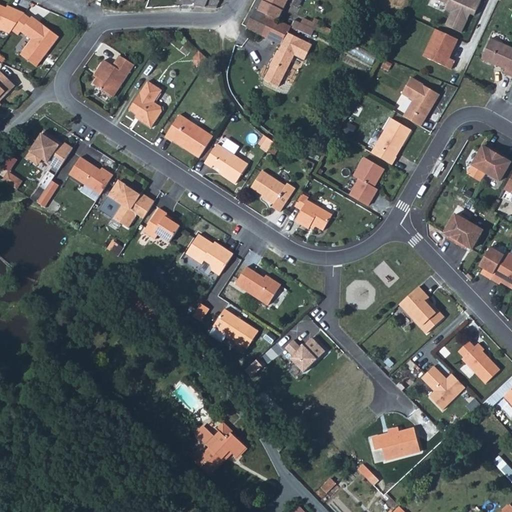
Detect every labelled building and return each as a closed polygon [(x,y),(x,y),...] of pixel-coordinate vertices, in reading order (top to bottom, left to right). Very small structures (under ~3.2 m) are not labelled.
[(261,0),(258,6),(278,16),(285,0),(261,0)] [(447,0),(449,1),(447,6),(452,9),(447,21),(463,28),(472,10),(475,11),(480,0),(447,0)] [(24,20),(29,13),(17,8),(16,10),(2,4),(0,2),(0,27),(14,33),(24,20)] [(258,6),(256,6),(247,24),(272,37),(281,18),(278,16),(258,6)] [(63,37),(36,16),(25,31),(36,40),(24,54),(40,66),(51,51),(63,37)] [(291,23),(290,23),(281,18),(272,37),(281,41),(278,46),(277,47),(269,63),(270,63),(263,75),(278,83),(289,61),(294,52),(304,57),(312,42),(288,29),(291,23)] [(438,29),(425,58),(454,70),(458,61),(454,59),(462,40),(438,29)] [(511,44),(491,35),(482,55),(506,66),(504,70),(509,72),(511,73),(511,44)] [(94,85),(115,98),(135,65),(121,56),(114,66),(105,61),(101,67),(97,74),(100,76),(94,85)] [(0,104),(9,95),(18,85),(3,70),(0,73),(0,104)] [(414,97),(404,113),(421,123),(431,107),(440,91),(411,74),(402,90),(414,97)] [(149,81),(130,110),(141,117),(140,120),(146,124),(153,128),(163,111),(162,107),(155,102),(163,90),(149,81)] [(181,114),(166,137),(174,142),(176,139),(186,146),(185,148),(200,157),(214,136),(198,125),(181,114)] [(393,115),(372,151),(393,163),(395,159),(398,155),(395,154),(401,143),(403,144),(413,127),(393,115)] [(60,170),(75,149),(67,143),(64,148),(55,142),(57,139),(51,135),(46,131),(29,157),(37,163),(41,162),(44,159),(60,170)] [(218,143),(206,163),(213,167),(215,165),(225,171),(224,174),(237,183),(250,163),(234,153),(218,143)] [(484,143),(473,162),(501,178),(511,159),(504,154),(506,152),(492,144),(491,147),(484,143)] [(351,193),(370,204),(374,196),(379,187),(375,185),(386,167),(366,156),(355,174),(360,177),(351,193)] [(102,195),(115,176),(108,171),(106,173),(94,165),(82,157),(71,174),(102,195)] [(273,206),(281,211),(297,187),(289,182),(287,185),(275,177),(263,170),(252,187),(269,197),(267,199),(275,204),(273,206)] [(5,182),(21,190),(26,181),(11,173),(5,182)] [(130,188),(120,181),(109,197),(122,206),(113,218),(129,228),(149,198),(142,194),(141,195),(130,188)] [(303,209),(297,220),(310,228),(313,222),(319,226),(325,229),(334,213),(309,199),(310,196),(303,192),(296,205),(303,209)] [(160,209),(144,232),(156,240),(159,235),(170,243),(181,227),(174,222),(166,217),(168,214),(160,209)] [(484,227),(456,211),(445,230),(452,234),(451,237),(464,244),(465,242),(473,246),(479,236),(484,227)] [(209,241),(199,235),(186,254),(202,265),(205,261),(211,265),(212,271),(219,276),(234,255),(219,245),(218,247),(209,241)] [(491,244),(480,263),(484,265),(487,267),(486,270),(502,279),(511,284),(511,250),(507,248),(505,251),(491,244)] [(482,270),(501,281),(502,279),(486,270),(487,267),(484,265),(482,270)] [(247,267),(235,284),(267,306),(281,286),(275,282),(270,279),(268,281),(247,267)] [(403,312),(424,336),(442,321),(434,312),(426,303),(428,301),(417,289),(405,300),(410,306),(403,312)] [(141,302),(153,312),(158,307),(143,292),(138,297),(142,301),(141,302)] [(141,302),(137,298),(126,307),(130,312),(141,302)] [(405,300),(398,307),(403,312),(410,306),(405,300)] [(141,323),(153,312),(141,302),(130,312),(141,323)] [(201,304),(192,316),(201,322),(209,310),(201,304)] [(238,318),(224,309),(213,326),(240,344),(246,349),(258,332),(251,327),(238,318)] [(292,340),(283,348),(291,356),(288,359),(301,373),(323,352),(317,345),(311,339),(302,346),(299,348),(292,340)] [(461,360),(459,362),(483,387),(497,373),(480,354),(482,353),(479,350),(476,346),(472,350),(467,344),(456,354),(461,360)] [(80,349),(76,353),(83,360),(87,356),(80,349)] [(440,413),(463,390),(461,389),(449,376),(444,382),(438,375),(431,368),(419,380),(432,393),(426,399),(440,413)] [(511,389),(501,399),(511,411),(511,389)] [(216,429),(219,431),(226,437),(231,432),(232,430),(223,421),(216,429)] [(226,437),(219,431),(215,436),(205,427),(197,435),(209,446),(196,461),(210,474),(224,460),(222,458),(229,450),(236,457),(241,451),(246,446),(231,432),(226,437)] [(397,427),(387,429),(388,433),(373,437),(376,450),(384,448),(386,460),(420,452),(414,427),(399,430),(397,427)] [(511,483),(511,471),(501,459),(495,465),(511,483)] [(365,471),(360,475),(370,485),(375,481),(370,476),(365,471)] [(332,478),(324,490),(333,496),(340,484),(332,478)]
